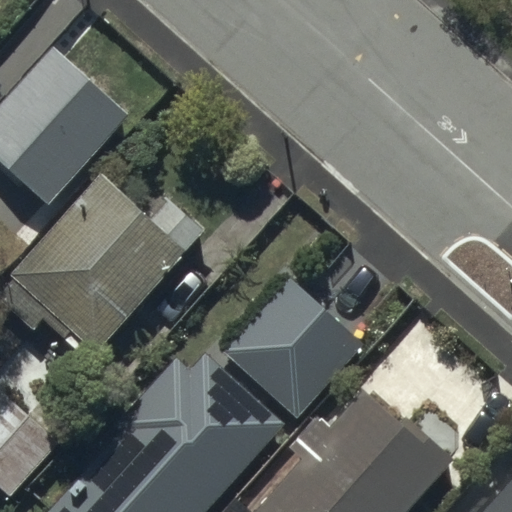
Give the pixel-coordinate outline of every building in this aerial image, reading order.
[(53,45),(0,103),(0,155),(49,199),(128,111),(53,45)] [(105,189),(8,302),(0,311),(0,315),(34,345),(43,334),(52,341),(36,361),(55,378),(72,357),(96,377),(208,246),(170,214),(155,231),(105,189)] [(293,292),(227,364),(299,430),(365,358),(293,292)] [(218,511),(284,439),(206,369),(192,385),(178,372),(115,442),(123,449),(66,511),(218,511)] [(3,405),(0,408),(0,498),(7,504),(55,451),(3,405)] [(417,511),(453,475),(408,432),(398,442),(364,409),(330,445),(314,430),(283,462),(303,480),(272,511),(417,511)] [(511,511),(511,496),(497,511),(511,511)]
